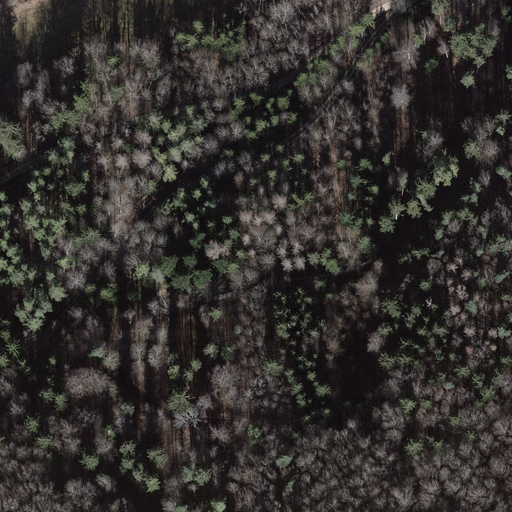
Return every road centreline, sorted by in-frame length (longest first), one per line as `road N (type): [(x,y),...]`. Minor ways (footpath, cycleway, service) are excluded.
road 1 (track): [(409,0),(306,130),(176,189),(116,245),(56,333),(0,381)]
road 2 (track): [(134,283),(117,343),(128,384),(161,414),(260,422),(314,444),(391,454),(439,439),(511,444)]
road 3 (track): [(116,245),(134,283),(176,304),(231,301),(349,276),(393,255),(511,167)]
road 4 (track): [(403,0),(252,93),(127,120),(0,182)]
road 5 (track): [(358,26),(250,70),(207,53),(155,54)]
